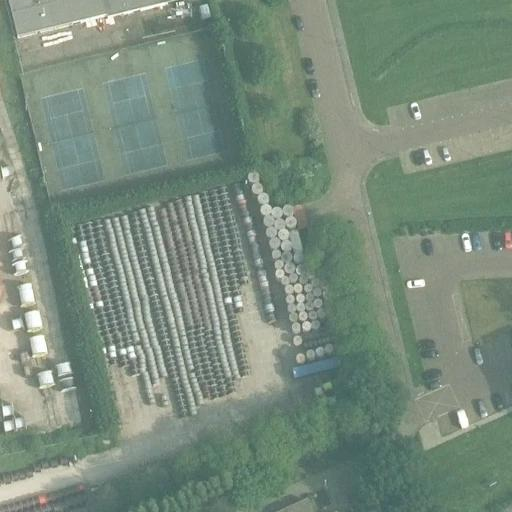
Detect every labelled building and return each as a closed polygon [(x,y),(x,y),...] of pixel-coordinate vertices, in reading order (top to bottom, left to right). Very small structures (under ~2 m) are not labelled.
[(7,0),(17,39),(106,17),(107,20),(166,5),(164,0),(7,0)] [(0,348),(50,340),(25,193),(0,197),(0,348)] [(58,362),(0,372),(0,434),(70,421),(58,362)] [(367,511),(359,493),(349,498),(355,511),(367,511)] [(310,511),(306,503),(286,511),(310,511)]
